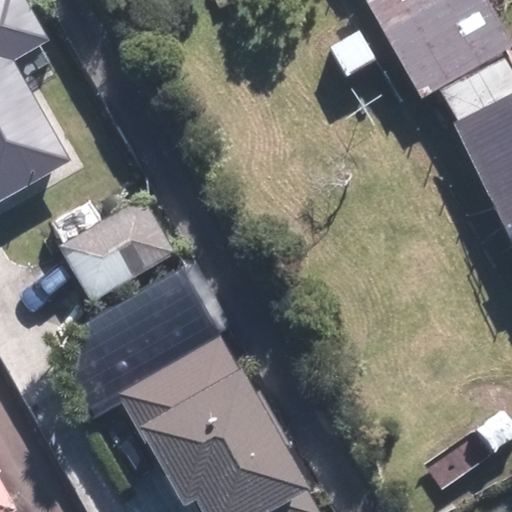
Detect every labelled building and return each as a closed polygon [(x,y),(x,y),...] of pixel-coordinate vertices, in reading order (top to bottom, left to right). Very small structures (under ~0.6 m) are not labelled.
[(0,0),(0,204),(72,164),(15,61),(48,42),(24,0),(0,0)] [(348,19),(335,0),(317,0),(265,33),(283,59),(348,19)] [(363,0),(419,99),(437,89),(454,123),(449,126),(511,253),(511,71),(503,52),(508,49),(480,0),(363,0)] [(89,300),(173,253),(143,198),(59,245),(89,300)] [(202,511),(319,511),(224,334),(119,393),(185,506),(195,501),(202,511)] [(0,487),(0,511),(10,511),(13,510),(0,487)]
